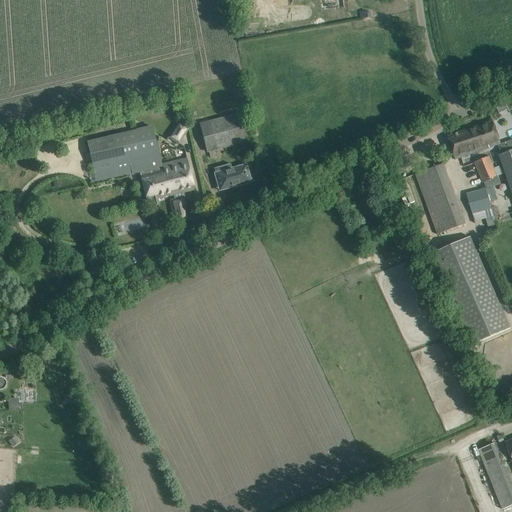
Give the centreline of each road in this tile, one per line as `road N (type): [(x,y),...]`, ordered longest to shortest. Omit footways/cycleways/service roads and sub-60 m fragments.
road 1 (unclassified): [(0,353),(459,110)]
road 2 (track): [(285,511),(491,428)]
road 3 (unclassified): [(459,110),(428,59),(416,0)]
